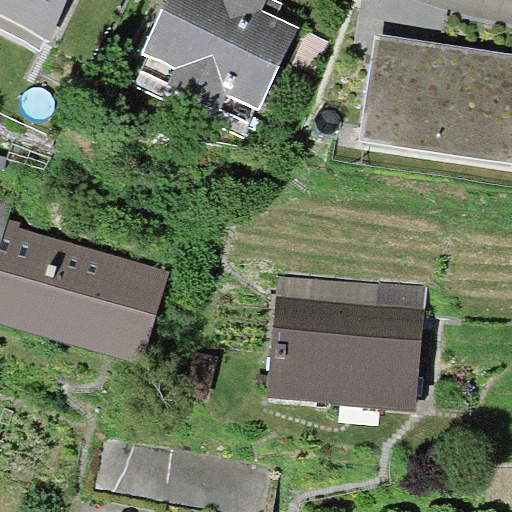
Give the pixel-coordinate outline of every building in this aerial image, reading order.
[(0,0),(0,19),(45,41),(64,0),(0,0)] [(209,0),(169,0),(141,62),(176,78),(169,95),(212,114),(220,98),(249,111),(284,34),(251,19),(259,1),(256,0),(221,0),(219,5),(209,0)] [(511,70),(372,53),(360,148),(506,165),(511,115),(511,70)] [(0,201),(0,323),(132,366),(159,281),(0,230),(8,205),(0,201)] [(273,311),(266,402),(409,413),(416,322),(273,311)]
